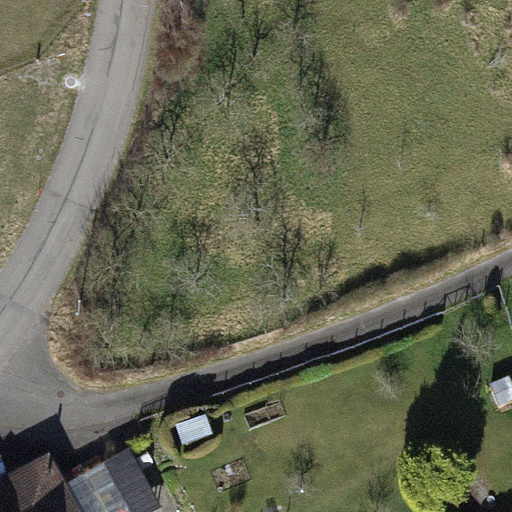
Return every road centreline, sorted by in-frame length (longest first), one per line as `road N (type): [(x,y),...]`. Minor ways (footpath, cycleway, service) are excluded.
road 1 (track): [(0,386),(104,412),(281,357),(511,264)]
road 2 (tertiary): [(0,326),(64,220),(125,79),(131,0)]
